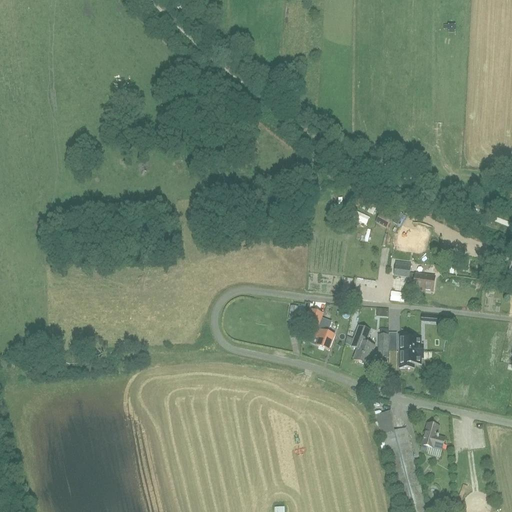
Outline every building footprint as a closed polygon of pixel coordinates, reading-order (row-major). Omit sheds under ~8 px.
[(501,20),(487,20),(487,30),(501,30),(501,20)] [(379,215),(375,223),(387,229),(392,221),(379,215)] [(400,245),(413,246),(415,232),(402,231),(400,245)] [(409,279),(409,275),(410,264),(395,262),(393,277),(409,279)] [(433,293),(435,278),(409,275),(409,279),(408,283),(414,283),(414,291),(433,293)] [(312,311),(307,324),(317,327),(313,338),(319,340),(316,346),(316,347),(328,351),(334,336),(327,334),(331,323),(321,319),(322,315),(312,311)] [(376,311),(375,321),(386,322),(387,311),(376,311)] [(252,334),(267,337),(269,327),(277,328),(277,336),(292,336),(291,315),(277,316),(277,323),(270,322),(270,315),(255,313),(255,314),(247,313),(246,318),(254,319),(252,334)] [(422,314),(421,321),(444,323),(445,316),(422,314)] [(399,328),(420,328),(420,317),(399,316),(399,328)] [(375,348),(366,345),(371,332),(358,327),(350,348),(358,351),(354,360),(366,365),(371,354),(372,355),(375,348)] [(388,359),(389,330),(380,330),(380,337),(378,337),(378,359),(388,359)] [(414,336),(399,336),(399,353),(423,353),(423,346),(421,346),(421,340),(414,340),(414,336)] [(426,345),(434,345),(433,336),(425,336),(426,345)] [(423,360),(423,353),(399,353),(399,369),(414,369),(414,365),(421,365),(421,360),(423,360)] [(389,415),(377,418),(380,428),(392,425),(389,415)] [(445,439),(436,437),(438,429),(427,426),(422,446),(420,452),(426,454),(428,448),(433,449),(442,451),(445,439)] [(428,511),(407,429),(382,435),(401,511),(428,511)] [(482,432),(472,434),(474,446),(484,444),(482,432)]
